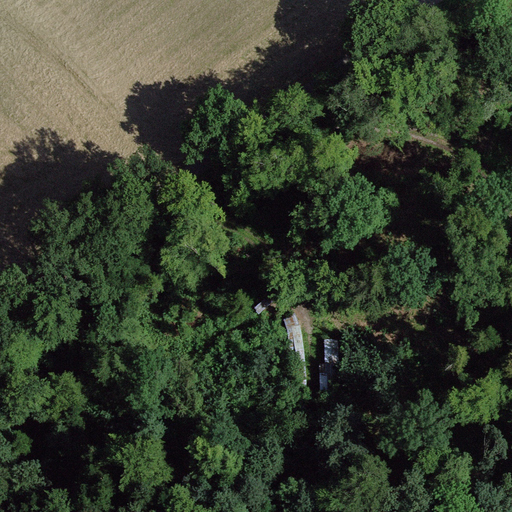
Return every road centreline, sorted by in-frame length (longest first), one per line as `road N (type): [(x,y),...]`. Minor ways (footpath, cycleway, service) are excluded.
road 1 (unclassified): [(0,322),(369,37),(436,0)]
road 2 (track): [(302,511),(315,401),(312,322),(278,270),(172,188)]
